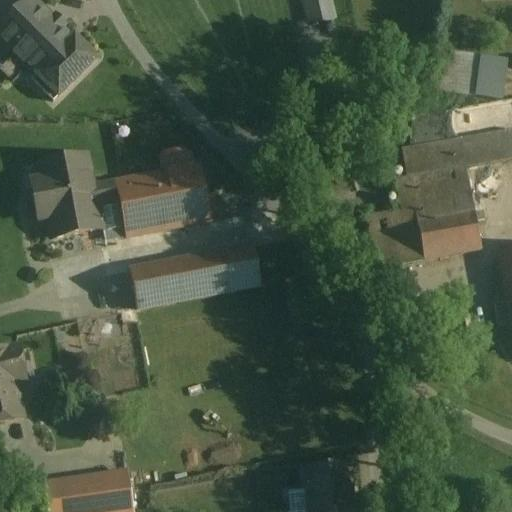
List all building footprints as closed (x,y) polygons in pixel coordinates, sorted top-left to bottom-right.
[(330,0),(317,0),(302,4),(308,29),(336,23),(330,0)] [(72,42),(32,1),(0,32),(0,43),(17,61),(25,68),(35,78),(72,42)] [(35,78),(30,83),(52,105),(57,100),(96,62),(74,40),(72,42),(35,78)] [(466,104),(468,61),(424,59),(422,102),(466,104)] [(17,61),(1,76),(9,84),(25,68),(17,61)] [(511,135),(398,154),(401,184),(406,182),(469,178),(511,173),(511,135)] [(87,158),(36,168),(42,200),(94,190),(87,158)] [(197,170),(94,190),(105,245),(208,225),(197,170)] [(469,178),(406,182),(401,184),(386,185),(390,219),(398,277),(483,263),(469,178)] [(94,190),(42,200),(54,262),(106,252),(105,245),(94,190)] [(390,219),(364,225),(378,306),(401,304),(398,277),(390,219)] [(272,246),(129,274),(137,313),(280,285),(272,246)] [(511,254),(496,258),(511,335),(511,254)] [(17,351),(0,354),(0,425),(22,421),(13,385),(24,382),(17,351)] [(351,511),(348,469),(305,473),(307,511),(351,511)] [(132,511),(127,476),(44,488),(47,511),(132,511)]
